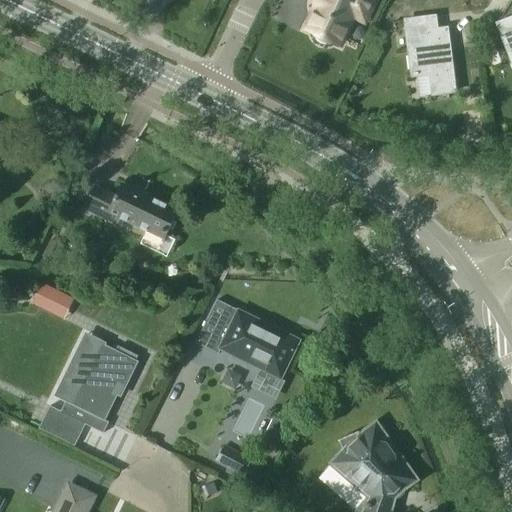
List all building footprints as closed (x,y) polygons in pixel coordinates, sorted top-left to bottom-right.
[(320,0),(306,30),(313,34),(314,36),(315,38),(316,40),(317,42),(319,43),(322,44),(324,45),(326,45),(329,45),(330,44),(331,44),(333,43),(340,47),(341,46),(354,17),(364,23),(375,0),(320,0)] [(436,18),(406,22),(413,76),(430,74),(433,96),(454,93),(447,30),(437,31),(436,18)] [(511,19),(498,25),(511,60),(511,19)] [(94,186),(83,209),(105,220),(109,212),(120,218),(164,239),(178,212),(122,184),(116,197),(94,186)] [(49,238),(39,258),(54,265),(63,244),(49,238)] [(74,298),(42,282),(34,298),(66,314),(74,298)] [(299,341),(273,328),(271,332),(237,316),(239,312),(217,301),(196,344),(218,355),(220,351),(280,380),(299,341)] [(105,421),(122,388),(126,389),(139,363),(100,343),(71,403),(66,401),(61,412),(49,407),(46,413),(38,429),(74,447),(85,425),(103,434),(109,423),(105,421)] [(242,375),(228,369),(223,377),(221,383),(235,390),(236,388),(242,375)] [(288,425),(274,418),(262,441),(277,448),(288,425)] [(403,489),(416,480),(405,466),(407,463),(400,453),(397,454),(389,442),(389,441),(383,424),(377,426),(375,423),(359,435),(358,433),(358,432),(337,441),(341,451),(330,463),(350,481),(348,484),(348,488),(350,492),(354,493),(358,493),(361,491),(369,498),(355,511),(389,511),(393,498),(392,497),(401,488),(403,489)] [(243,476),(252,459),(224,445),(215,463),(243,476)] [(84,511),(92,498),(69,487),(56,511),(84,511)]
